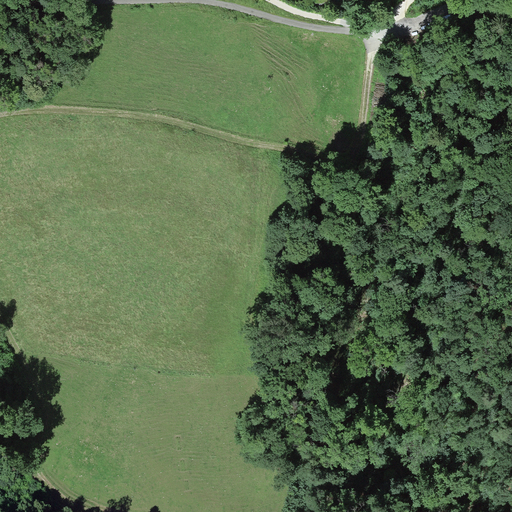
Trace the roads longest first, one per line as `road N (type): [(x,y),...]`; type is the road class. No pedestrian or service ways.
road 1 (track): [(345,162),(141,116),(0,114)]
road 2 (track): [(444,10),(373,32),(302,25),(204,0)]
road 3 (track): [(345,162),(358,140),(373,32),(269,0)]
road 4 (track): [(0,323),(42,403),(34,466),(63,498),(90,511)]
